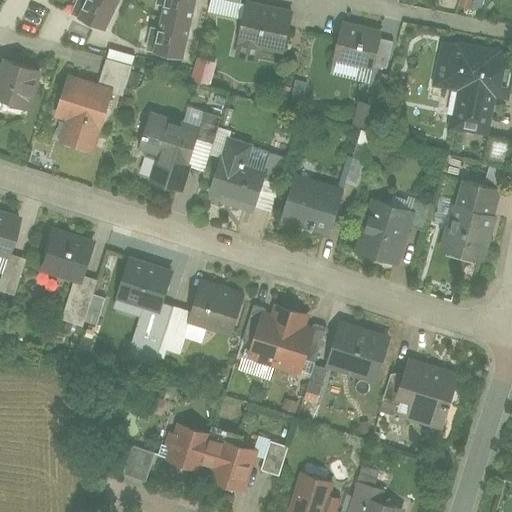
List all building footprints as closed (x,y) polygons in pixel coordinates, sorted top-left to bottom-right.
[(83,0),(78,10),(113,30),(129,0),(83,0)] [(168,0),(157,51),(192,58),(204,0),(168,0)] [(219,0),(217,14),(247,20),(251,3),(251,0),(219,0)] [(291,53),(299,12),(251,3),(247,20),(241,57),(262,61),(265,48),(291,53)] [(386,29),(344,20),(338,46),(335,59),(377,68),(386,29)] [(511,95),(511,51),(450,39),(440,85),(461,90),(454,127),(493,135),(500,97),(511,99),(511,95)] [(194,79),(214,84),(220,61),(200,56),(194,79)] [(0,101),(34,111),(46,70),(4,59),(0,71),(0,101)] [(100,152),(118,87),(70,73),(58,117),(69,120),(63,142),(100,152)] [(280,82),(275,98),(288,103),(293,87),(280,82)] [(184,190),(202,125),(152,111),(142,147),(159,152),(151,180),(184,190)] [(360,155),(372,158),(378,132),(366,129),(360,155)] [(210,198),(260,212),(273,171),(251,164),(257,142),(228,134),(210,198)] [(352,154),(344,181),(363,186),(371,159),(352,154)] [(288,218),(340,232),(352,188),(300,173),(288,218)] [(466,179),(447,249),(488,261),(507,191),(466,179)] [(361,253),(403,265),(418,210),(376,199),(361,253)] [(29,217),(0,207),(0,254),(16,260),(18,255),(29,217)] [(100,239),(54,225),(41,267),(83,279),(87,281),(89,274),(100,239)] [(32,259),(18,255),(16,260),(7,290),(21,294),(32,259)] [(177,269),(134,256),(122,297),(155,308),(164,310),(167,302),(177,269)] [(87,281),(83,279),(70,320),(89,325),(103,279),(89,274),(87,281)] [(197,311),(193,322),(236,335),(249,293),(207,280),(197,311)] [(164,310),(155,308),(141,352),(160,358),(176,305),(167,302),(164,310)] [(266,308),(250,358),(303,376),(320,325),(311,322),(314,313),(278,302),(276,311),(266,308)] [(176,305),(160,358),(169,361),(173,351),(183,354),(193,322),(197,311),(176,305)] [(344,320),(330,365),(379,381),(393,335),(344,320)] [(461,373),(412,357),(399,397),(411,401),(407,416),(443,428),(461,373)] [(208,439),(211,432),(180,423),(168,464),(198,473),(202,462),(208,439)] [(214,478),(249,489),(262,449),(227,438),(225,444),(217,467),(214,478)] [(217,467),(225,444),(208,439),(202,462),(217,467)] [(264,470),(284,476),(293,446),(273,441),(264,470)] [(149,480),(158,453),(137,446),(128,474),(149,480)] [(289,511),(324,511),(330,495),(334,481),(303,471),(289,511)] [(330,495),(324,511),(342,511),(347,500),(330,495)] [(406,511),(408,508),(371,497),(366,511),(406,511)]
